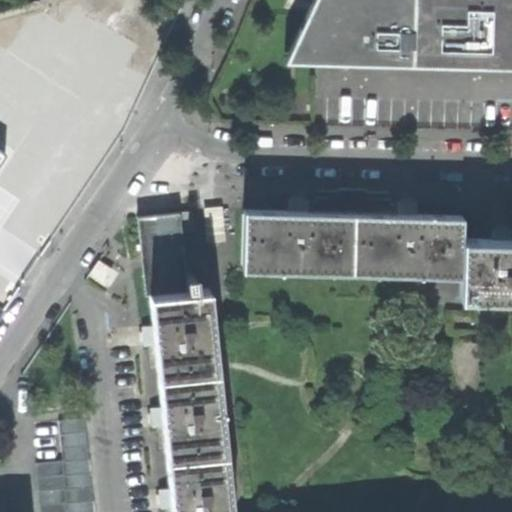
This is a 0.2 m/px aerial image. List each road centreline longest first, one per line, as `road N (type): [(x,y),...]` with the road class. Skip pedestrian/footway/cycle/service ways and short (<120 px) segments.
road 1 (residential): [(511,163),(231,156),(162,118)]
road 2 (residential): [(0,355),(162,118)]
road 3 (residential): [(162,118),(221,0)]
